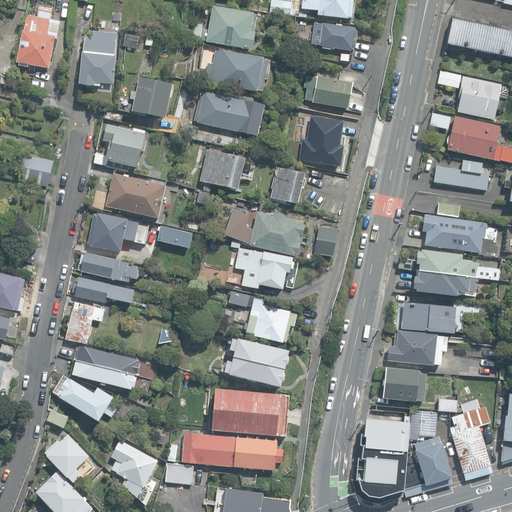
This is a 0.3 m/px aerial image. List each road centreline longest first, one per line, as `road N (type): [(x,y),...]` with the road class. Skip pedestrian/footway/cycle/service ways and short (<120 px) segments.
road 1 (residential): [(87,122),(31,424),(1,511)]
road 2 (secondary): [(401,135),(336,439),(332,511)]
road 3 (residential): [(371,129),(321,330)]
road 4 (secondary): [(429,0),(401,135)]
